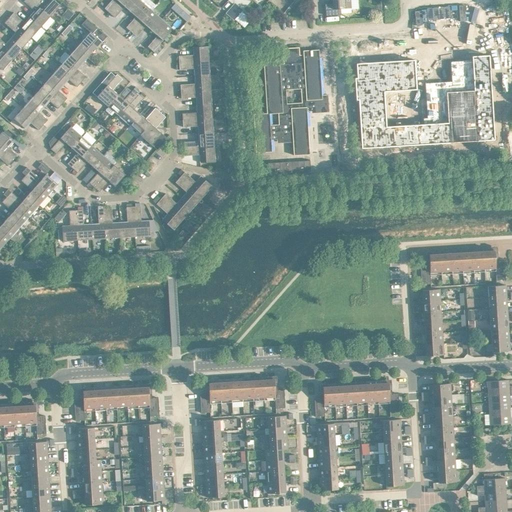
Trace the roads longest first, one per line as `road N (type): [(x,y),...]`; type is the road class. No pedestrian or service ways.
road 1 (residential): [(164,56),(181,36),(205,32),(224,39),(383,29),(419,0)]
road 2 (residential): [(412,366),(406,244),(511,238)]
road 3 (residential): [(33,146),(97,198),(143,192),(174,154),(172,107)]
road 4 (residential): [(182,511),(187,425),(177,367)]
road 5 (residential): [(298,368),(304,507)]
road 6 (residential): [(417,495),(412,366)]
road 7 (residential): [(67,511),(56,383)]
road 8 (tertiary): [(56,383),(69,374),(177,367)]
road 9 (tertiary): [(298,368),(284,361),(177,367)]
